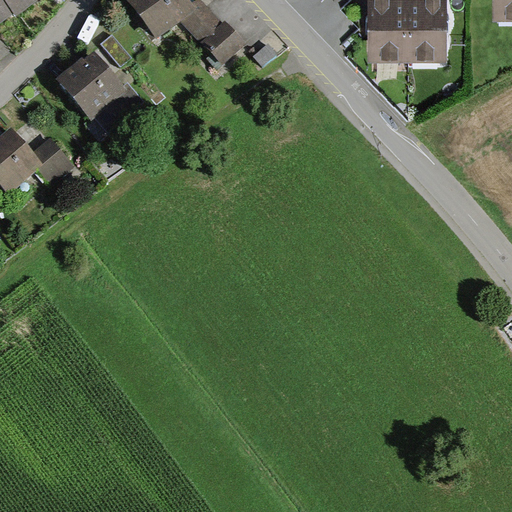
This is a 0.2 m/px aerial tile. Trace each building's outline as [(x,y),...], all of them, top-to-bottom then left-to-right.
[(0,0),(0,22),(12,13),(15,17),(38,0),(0,0)] [(129,0),(156,38),(181,23),(201,42),(222,64),(247,44),(226,21),(222,24),(202,0),(196,0),(192,3),(189,0),(129,0)] [(441,0),(365,0),(366,52),(442,51),(441,0)] [(511,0),(489,0),(490,11),(511,11),(511,0)] [(113,35),(102,43),(121,66),(131,57),(113,35)] [(82,56),(55,76),(90,120),(126,92),(95,53),(85,60),(82,56)] [(11,126),(0,135),(0,181),(10,193),(37,170),(53,187),(77,166),(51,136),(33,152),(11,126)]
